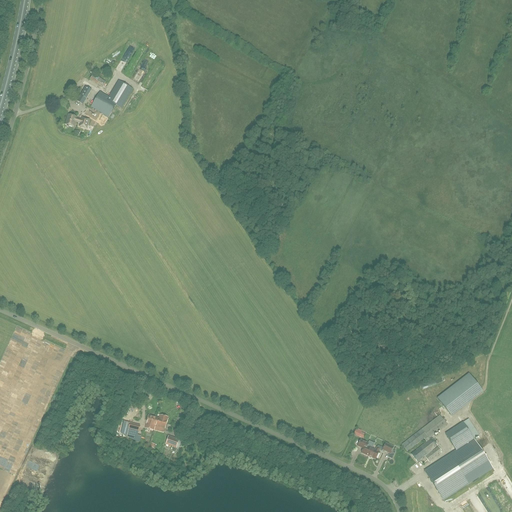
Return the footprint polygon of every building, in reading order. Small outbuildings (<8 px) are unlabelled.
[(134,63),(140,66),(145,57),(139,54),(134,63)] [(147,89),(155,80),(152,76),(144,85),(147,89)] [(107,96),(106,99),(116,105),(121,109),(133,89),(118,81),(109,97),(107,96)] [(83,105),(91,90),(85,86),(77,101),(83,105)] [(106,99),(107,96),(100,92),(91,107),(109,117),(116,105),(106,99)] [(65,124),(73,127),(75,122),(80,123),(79,126),(86,128),(89,119),(82,117),(81,120),(76,118),(76,117),(68,114),(65,124)] [(469,375),(438,396),(445,406),(440,410),(443,415),(446,413),(448,416),(447,417),(449,421),(453,418),(450,414),(484,391),(476,380),(474,382),(469,375)] [(441,378),(423,386),(424,390),(442,382),(441,378)] [(154,426),(156,417),(148,415),(145,428),(153,431),(155,426),(154,426)] [(160,418),(156,417),(154,426),(155,426),(165,429),(168,417),(160,415),(160,418)] [(447,425),(440,415),(421,430),(401,445),(407,452),(424,439),(427,442),(431,439),(430,438),(447,425)] [(445,458),(427,470),(441,492),(488,461),(474,440),(480,436),(469,419),(463,423),(463,422),(445,434),(456,450),(445,457),(445,458)] [(129,429),(139,432),(140,425),(131,423),(129,429)] [(354,435),(359,437),(363,439),(365,434),(361,433),(362,432),(361,432),(362,431),(357,429),(356,430),(354,435)] [(176,448),(179,440),(168,436),(166,444),(176,448)] [(369,456),(373,448),(368,446),(369,443),(361,439),(358,446),(364,449),(362,453),(369,456)] [(431,439),(427,442),(412,454),(411,454),(417,462),(427,454),(429,457),(427,459),(429,462),(442,453),(431,439)] [(386,443),(383,450),(391,453),(394,447),(386,443)] [(373,448),(369,456),(370,456),(370,457),(371,458),(372,457),(376,459),(380,451),(379,451),(381,448),(378,447),(376,450),(373,448)]
